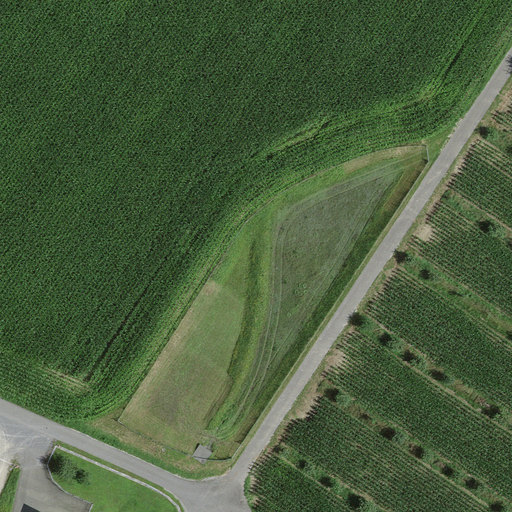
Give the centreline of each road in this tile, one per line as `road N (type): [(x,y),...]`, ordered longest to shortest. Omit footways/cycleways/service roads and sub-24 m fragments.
road 1 (unclassified): [(511,65),(218,506)]
road 2 (unclassified): [(0,409),(218,506)]
